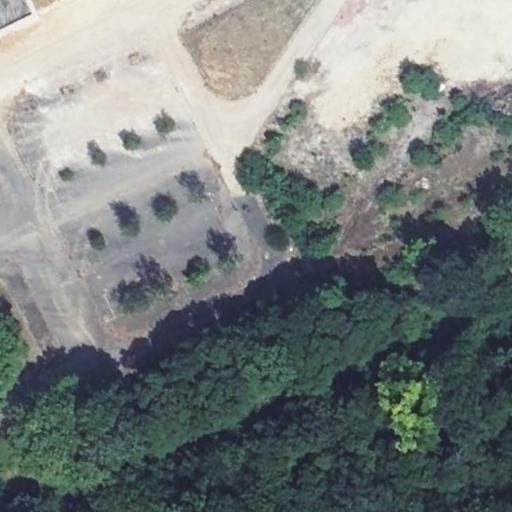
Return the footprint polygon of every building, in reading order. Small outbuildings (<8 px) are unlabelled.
[(59,31),(88,17),(80,0),(51,15),(59,31)] [(196,0),(154,0),(162,16),(196,0)] [(222,22),(211,0),(196,0),(162,16),(176,44),(192,36),(222,22)] [(343,0),(312,0),(309,2),(332,47),(360,34),(352,17),(343,0)] [(343,0),(352,17),(368,9),(363,0),(343,0)] [(309,2),(281,15),(296,45),(304,61),(332,47),(309,2)] [(59,31),(72,59),(118,36),(105,9),(88,17),(59,31)] [(265,23),(279,53),(296,45),(281,15),(265,23)] [(222,22),(192,36),(200,53),(230,38),(222,22)] [(490,87),(511,76),(511,60),(496,27),(468,41),(476,58),(490,87)] [(72,59),(86,87),(116,73),(132,64),(118,36),(72,59)] [(244,66),(230,38),(200,53),(184,60),(197,89),(214,81),(244,66)] [(490,87),(476,58),(459,66),(474,95),(490,87)] [(244,66),(214,81),(222,97),(251,83),(244,66)] [(459,66),(443,74),(458,103),(474,95),(459,66)] [(94,103),(123,89),(116,73),(86,87),(94,103)] [(402,95),(416,123),(432,116),(417,87),(402,95)] [(103,119),(132,105),(123,89),(94,103),(103,119)] [(333,109),(341,125),(371,111),(363,95),(333,109)] [(458,103),(446,109),(469,155),(497,141),(474,95),(458,103)] [(103,119),(116,147),(162,125),(148,97),(132,105),(103,119)] [(432,116),(416,123),(439,169),(469,155),(446,109),(432,116)] [(355,153),(384,139),(371,111),(341,125),(325,133),(338,161),(355,153)] [(62,123),(34,137),(47,164),(57,183),(85,169),(62,123)] [(19,145),(32,172),(47,164),(34,137),(19,145)] [(355,153),(363,170),(392,155),(384,139),(355,153)] [(17,179),(32,172),(19,145),(3,152),(17,179)] [(235,177),(264,162),(256,146),(227,161),(235,177)] [(17,179),(3,152),(0,153),(0,210),(26,198),(17,179)] [(235,177),(248,205),(278,190),(294,182),(281,154),(264,162),(235,177)] [(376,197),(406,183),(392,155),(363,170),(346,178),(360,205),(376,197)] [(376,197),(384,213),(414,199),(406,183),(376,197)] [(256,221),(286,207),(278,190),(248,205),(256,221)] [(171,206),(185,235),(201,227),(186,198),(171,206)] [(256,221),(270,249),(300,235),(316,227),(302,199),(286,207),(256,221)] [(381,250),(428,227),(414,199),(384,213),(368,221),(381,250)] [(171,206),(155,214),(169,243),(185,235),(171,206)] [(201,227),(185,235),(208,280),(236,267),(213,221),(201,227)] [(113,234),(128,263),(143,256),(129,227),(113,234)] [(113,234),(97,243),(111,271),(128,263),(113,234)] [(169,243),(157,248),(180,294),(208,280),(185,235),(169,243)] [(277,265),(307,251),(300,235),(270,249),(277,265)] [(277,265),(291,293),(338,271),(324,242),(307,251),(277,265)] [(143,256),(128,263),(151,309),(180,294),(157,248),(143,256)] [(56,263),(70,292),(85,284),(71,255),(56,263)] [(56,263),(39,271),(53,300),(70,292),(56,263)] [(111,271),(99,277),(122,323),(151,309),(128,263),(111,271)] [(85,284),(70,292),(93,338),(122,323),(99,277),(85,284)] [(40,306),(63,352),(93,338),(70,292),(53,300),(40,306)]
